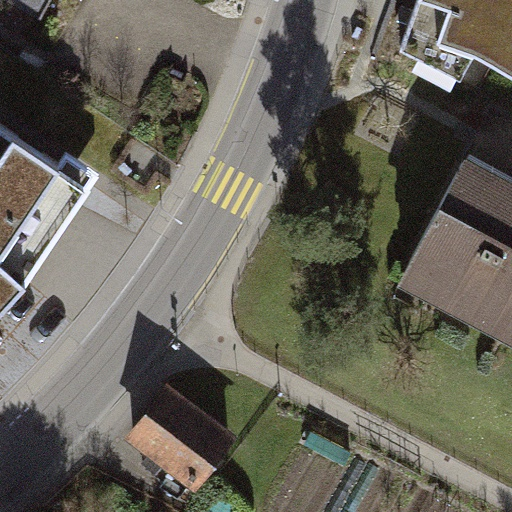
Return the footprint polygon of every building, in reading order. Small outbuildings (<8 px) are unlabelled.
[(5,0),(41,19),(51,0),(5,0)] [(511,0),(416,0),(407,25),(475,49),(511,70),(511,0)] [(0,306),(25,279),(82,194),(72,186),(79,174),(0,121),(0,306)] [(511,188),(462,162),(410,261),(482,300),(477,310),(511,328),(511,188)] [(194,479),(228,434),(168,388),(151,411),(134,432),(194,479)]
